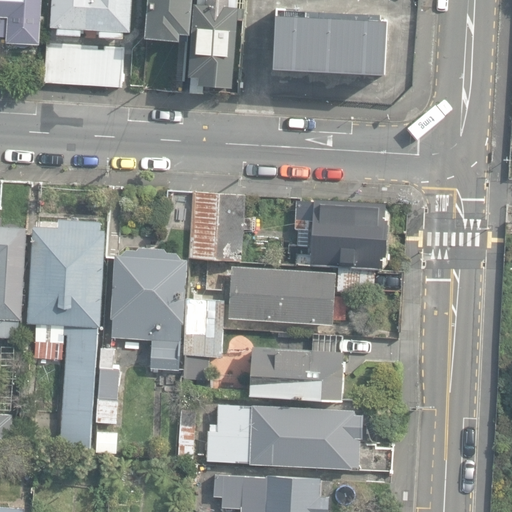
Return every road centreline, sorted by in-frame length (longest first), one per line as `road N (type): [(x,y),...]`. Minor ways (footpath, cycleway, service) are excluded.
road 1 (tertiary): [(463,157),(0,128)]
road 2 (tertiary): [(445,511),(463,157)]
road 3 (tertiary): [(463,157),(472,0)]
